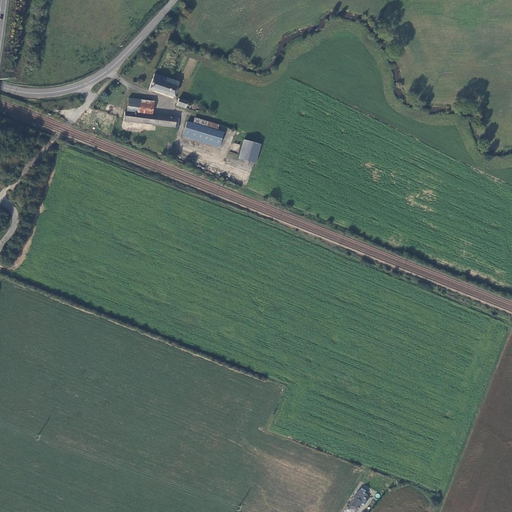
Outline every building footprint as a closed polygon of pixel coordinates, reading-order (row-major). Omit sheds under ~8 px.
[(175,97),(176,94),(179,82),(155,74),(150,89),(175,97)] [(128,112),(153,116),(155,103),(130,99),(128,112)] [(188,102),(179,99),(176,106),(185,110),(188,102)] [(152,125),(178,129),(180,119),(153,116),(128,112),(125,112),(124,121),(125,121),(152,125)] [(89,121),(90,117),(84,116),(83,118),(82,118),(79,128),(86,131),(90,121),(89,121)] [(195,119),(192,125),(216,134),(218,127),(195,119)] [(151,131),(152,125),(125,121),(124,127),(151,131)] [(216,134),(192,125),(186,123),(181,140),(216,152),(222,136),(216,134)] [(258,149),(241,144),(235,162),(252,167),(258,149)] [(347,510),(349,511),(355,511),(366,496),(358,492),(352,501),(350,500),(346,505),(348,507),(346,510),(347,510)]
